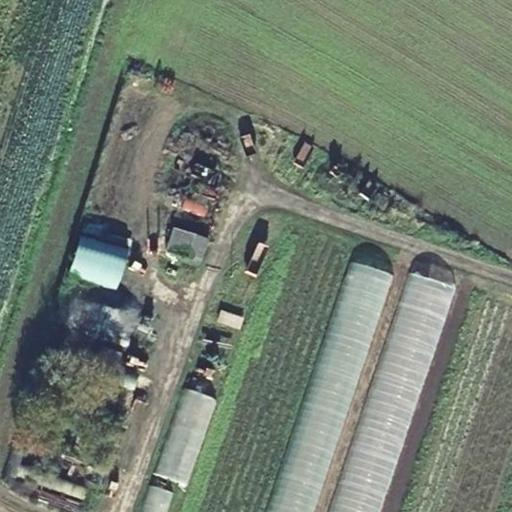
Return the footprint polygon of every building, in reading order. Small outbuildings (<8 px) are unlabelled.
[(92,212),(137,224),(168,107),(123,95),(92,212)] [(201,264),(209,239),(173,227),(164,252),(201,264)] [(67,276),(116,290),(128,248),(79,234),(67,276)] [(187,485),(213,398),(181,389),(155,475),(187,485)] [(159,511),(166,492),(147,486),(139,511),(159,511)]
